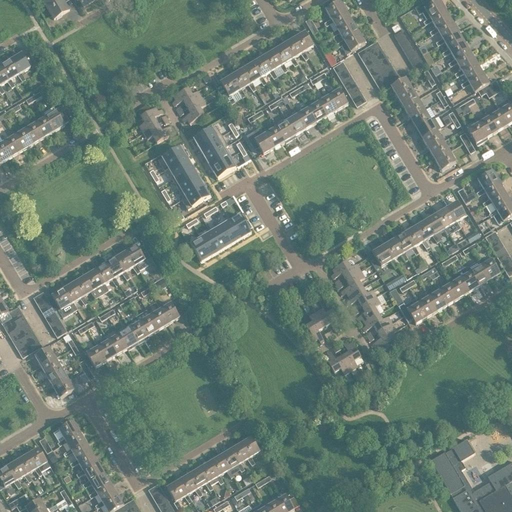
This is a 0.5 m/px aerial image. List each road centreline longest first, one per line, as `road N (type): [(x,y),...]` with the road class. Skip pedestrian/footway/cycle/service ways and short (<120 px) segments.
road 1 (residential): [(128,234),(23,296),(0,257)]
road 2 (residential): [(246,183),(378,109)]
road 3 (residential): [(159,90),(279,24)]
road 4 (residential): [(320,262),(431,194)]
road 5 (residential): [(85,401),(190,338)]
